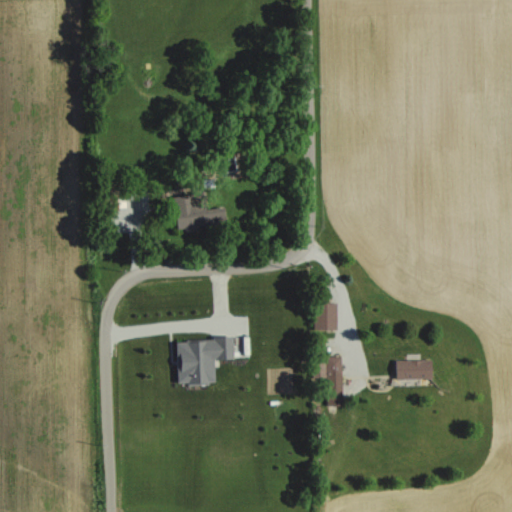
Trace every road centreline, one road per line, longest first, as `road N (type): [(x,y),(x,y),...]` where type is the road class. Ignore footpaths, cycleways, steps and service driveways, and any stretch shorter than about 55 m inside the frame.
road 1 (residential): [(110,511),(104,328),(113,292),(136,273),(259,265),(302,245)]
road 2 (residential): [(302,245),(305,0)]
